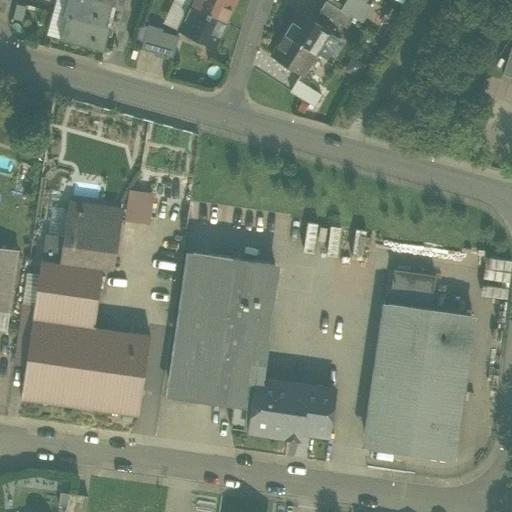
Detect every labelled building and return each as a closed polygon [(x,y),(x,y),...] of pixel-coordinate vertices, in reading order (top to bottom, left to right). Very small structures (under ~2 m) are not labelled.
[(105,25),(110,4),(111,3),(99,0),(66,0),(62,15),(66,16),(66,15),(105,26),(105,25)] [(193,0),(190,6),(225,22),(235,0),(193,0)] [(360,0),(347,0),(341,10),(353,18),(360,22),(370,6),(365,3),(360,0)] [(346,28),(353,18),(341,10),(326,1),(325,1),(319,11),(346,28)] [(214,47),(225,22),(190,6),(179,30),(214,47)] [(284,34),(316,54),(330,33),(298,12),(284,34)] [(109,26),(105,25),(105,26),(66,15),(66,16),(60,38),(103,50),(109,26)] [(142,47),(156,52),(161,34),(163,29),(149,25),(142,47)] [(177,38),(161,34),(156,52),(155,56),(170,61),(177,38)] [(302,75),(316,54),(284,34),(271,55),(302,75)] [(511,44),(503,74),(511,77),(511,44)] [(290,91),(314,106),(321,95),(297,80),(290,91)] [(129,190),(125,220),(149,224),(154,194),(129,190)] [(41,259),(104,268),(107,249),(115,250),(119,219),(96,216),(96,212),(69,208),(65,236),(45,233),(41,259)] [(0,310),(9,311),(18,250),(0,247),(0,310)] [(172,397),(233,406),(251,408),(255,378),(257,378),(274,262),(193,251),(172,397)] [(507,296),(510,258),(484,256),(481,295),(507,296)] [(21,398),(138,415),(150,334),(94,326),(101,275),(40,266),(34,306),(25,365),(21,398)] [(394,269),(389,302),(430,308),(435,275),(394,269)] [(470,314),(430,308),(389,302),(367,448),(448,459),(470,314)] [(14,364),(25,365),(34,306),(22,304),(14,364)] [(335,390),(257,378),(255,378),(251,408),(233,406),(230,428),(248,430),(300,438),(301,431),(329,435),(330,426),(333,424),(331,420),(335,390)] [(71,511),(85,511),(87,496),(74,494),(71,511)]
